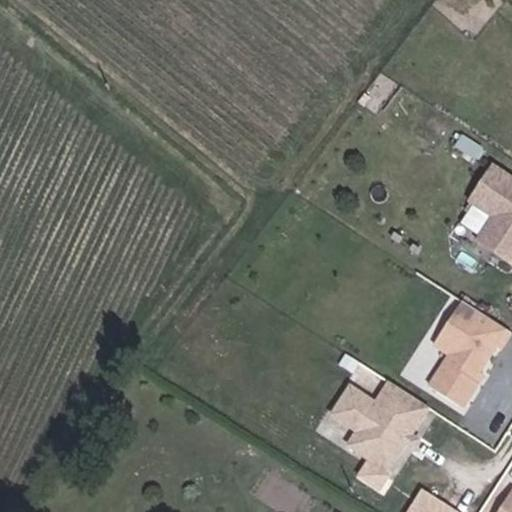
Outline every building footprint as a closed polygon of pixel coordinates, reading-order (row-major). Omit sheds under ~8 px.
[(470,0),(480,9),(488,15),(502,0),(507,0),(509,1),(509,0),(470,0)] [(511,252),(511,213),(474,189),(452,222),(475,237),(469,246),(502,268),(511,252)] [(492,354),(442,322),(414,366),(430,377),(410,409),(443,430),(458,406),(454,403),(476,368),(481,371),(492,354)] [(409,429),(370,404),(356,426),(330,410),(312,438),(338,454),(328,469),(368,494),(386,466),(391,457),(409,429)] [(394,471),(400,463),(391,457),(386,466),(394,471)] [(407,511),(465,511),(424,486),(407,511)] [(511,511),(511,487),(493,511),(511,511)]
